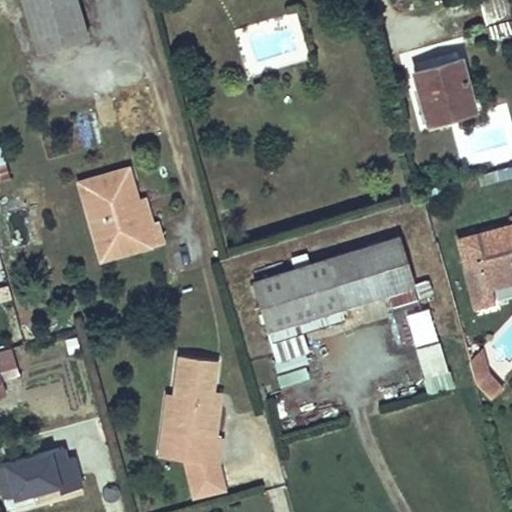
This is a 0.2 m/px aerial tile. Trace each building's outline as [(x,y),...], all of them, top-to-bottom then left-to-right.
[(74,0),(23,0),(39,55),(87,40),(74,0)] [(511,0),(479,0),(490,35),(511,29),(511,0)] [(413,69),(418,90),(423,108),(446,102),(449,112),(470,107),(456,57),(413,69)] [(511,163),(494,168),(498,177),(511,174),(511,163)] [(125,171),(88,182),(99,218),(90,219),(101,260),(161,243),(156,226),(152,227),(143,230),(136,201),(125,171)] [(88,182),(79,185),(90,219),(99,218),(88,182)] [(143,198),(136,201),(143,230),(152,227),(143,198)] [(511,213),(506,215),(508,223),(504,224),(504,222),(501,223),(502,225),(456,238),(463,264),(462,264),(465,274),(477,271),(481,287),(489,285),(511,278),(511,213)] [(395,237),(253,282),(268,330),(385,294),(390,306),(414,298),(395,237)] [(473,306),(493,301),(489,285),(481,287),(477,271),(465,274),(473,306)] [(404,321),(407,330),(414,353),(435,346),(428,324),(425,314),(404,321)] [(293,322),(268,330),(275,354),(300,346),(293,322)] [(478,363),(473,358),(465,366),(469,378),(481,375),(478,363)] [(182,362),(176,399),(171,434),(190,438),(188,449),(185,464),(218,469),(222,441),(215,441),(220,407),(212,406),(218,366),(182,362)] [(487,402),(498,391),(481,375),(469,378),(471,386),(487,402)] [(171,434),(176,399),(168,398),(161,447),(188,449),(190,438),(171,434)]
